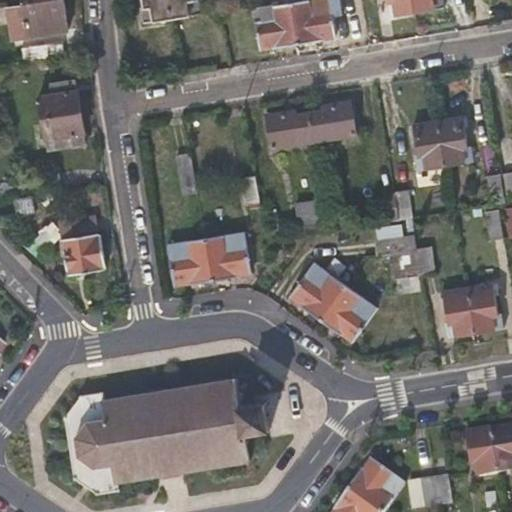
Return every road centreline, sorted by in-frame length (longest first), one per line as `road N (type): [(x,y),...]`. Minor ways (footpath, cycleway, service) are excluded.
road 1 (residential): [(511,40),(111,105)]
road 2 (residential): [(148,337),(111,105)]
road 3 (residential): [(319,374),(260,330),(236,325),(148,337)]
road 4 (residential): [(384,398),(511,377)]
road 5 (residential): [(0,255),(55,320),(57,354)]
